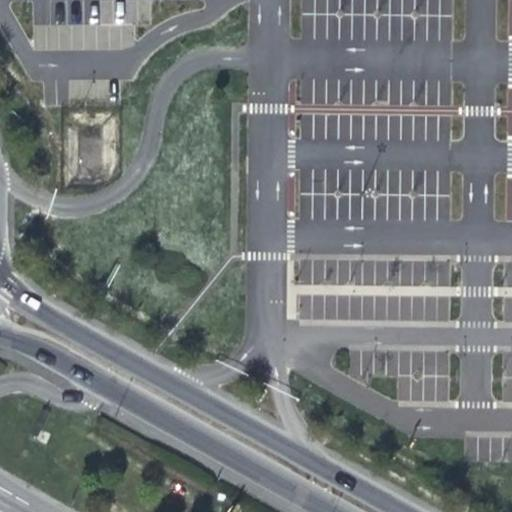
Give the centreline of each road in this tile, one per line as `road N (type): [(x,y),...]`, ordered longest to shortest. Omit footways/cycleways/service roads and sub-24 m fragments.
road 1 (tertiary): [(402,511),(0,283)]
road 2 (tertiary): [(0,336),(325,511)]
